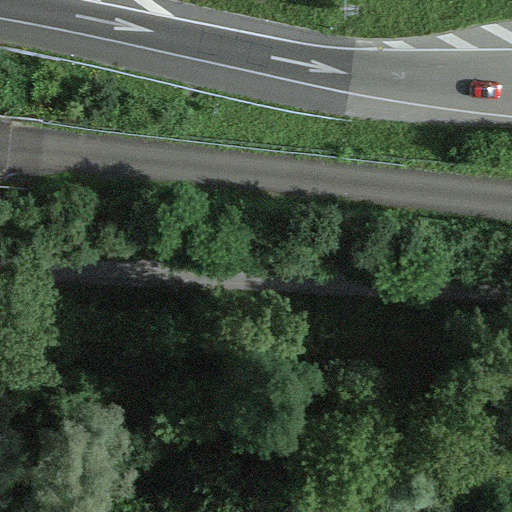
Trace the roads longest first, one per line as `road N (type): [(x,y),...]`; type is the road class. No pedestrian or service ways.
road 1 (unknown): [(0,377),(209,401),(511,456)]
road 2 (track): [(511,197),(0,148)]
road 3 (track): [(511,286),(0,260)]
road 4 (motorway): [(0,4),(349,69)]
